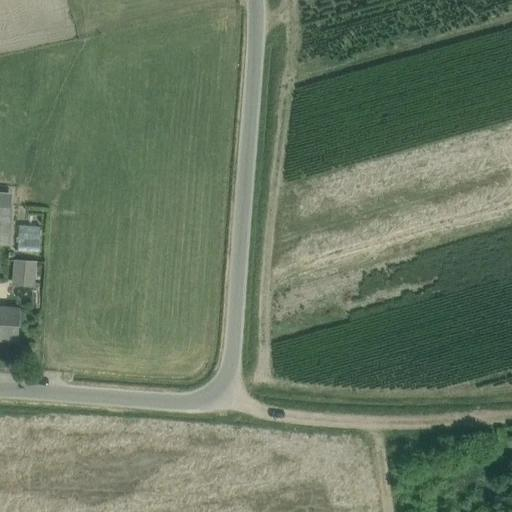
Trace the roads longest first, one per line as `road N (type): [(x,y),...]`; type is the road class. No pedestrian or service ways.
road 1 (unclassified): [(0,392),(202,403),(225,396),(256,0)]
road 2 (track): [(225,396),(271,415),(511,420)]
road 3 (track): [(183,0),(58,33)]
